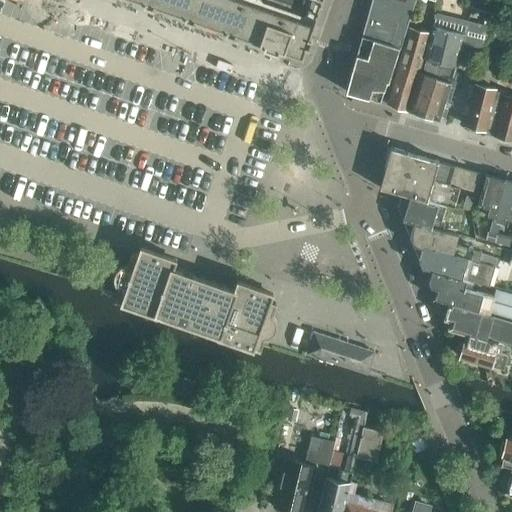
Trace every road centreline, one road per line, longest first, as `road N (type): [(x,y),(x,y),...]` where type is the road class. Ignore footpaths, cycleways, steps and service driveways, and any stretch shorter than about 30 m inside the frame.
road 1 (residential): [(489,511),(329,114)]
road 2 (residential): [(317,84),(72,0)]
road 3 (residential): [(329,114),(511,163)]
